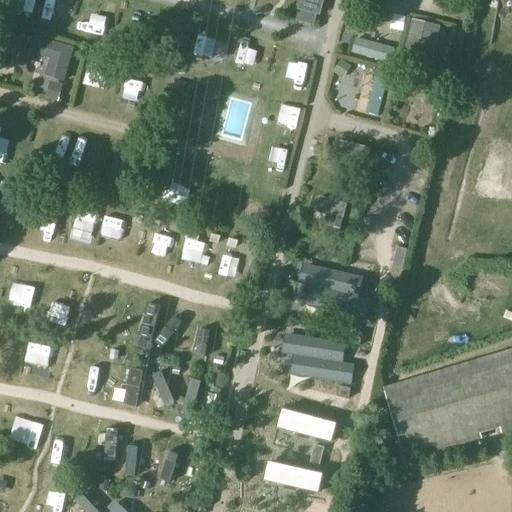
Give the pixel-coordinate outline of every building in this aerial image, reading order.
[(323,0),(300,0),(299,9),(320,15),(323,0)] [(403,31),(406,18),(406,17),(400,16),(394,14),(391,28),(403,31)] [(413,20),(402,65),(430,72),(441,27),(413,20)] [(74,48),(37,38),(32,55),(55,61),(50,76),(65,80),(74,48)] [(356,38),(352,53),(391,64),(395,49),(356,38)] [(351,68),(342,61),(335,72),(343,78),(351,68)] [(456,70),(444,67),(439,83),(451,87),(456,70)] [(387,82),(365,77),(357,111),(379,116),(387,82)] [(50,83),(46,97),(59,101),(63,86),(50,83)] [(335,158),(367,165),(371,149),(339,141),(335,158)] [(0,190),(9,192),(12,185),(2,182),(0,190)] [(64,198),(55,195),(53,203),(62,206),(64,198)] [(320,198),(316,211),(337,216),(343,218),(344,218),(347,205),(320,198)] [(82,202),(73,200),(71,208),(80,210),(82,202)] [(144,217),(135,215),(133,223),(142,225),(144,217)] [(152,220),(150,228),(160,230),(162,222),(152,220)] [(221,237),(212,235),(210,243),(219,245),(221,237)] [(238,241),(230,239),(228,247),(236,249),(238,241)] [(395,258),(405,260),(407,250),(397,248),(395,258)] [(395,258),(393,267),(402,269),(405,260),(395,258)] [(309,266),(305,285),(316,288),(357,297),(362,278),(309,266)] [(316,288),(312,307),(364,320),(369,300),(357,297),(316,288)] [(362,335),(354,333),(352,343),(360,345),(362,335)] [(291,336),(288,355),(300,357),(341,364),(345,344),(291,336)] [(511,349),(384,388),(406,463),(483,440),(482,435),(501,429),(502,434),(511,430),(511,349)] [(118,361),(119,352),(112,351),(110,360),(118,361)] [(216,356),(214,363),(223,365),(225,359),(216,356)] [(300,357),(297,377),(350,386),(353,366),(341,364),(300,357)] [(340,388),(338,396),(349,398),(351,389),(340,388)] [(336,425),(284,412),(279,428),(331,442),(336,425)] [(322,458),(325,448),(315,446),(313,455),(322,458)] [(322,458),(313,455),(310,465),(320,467),(322,458)] [(322,476),(270,464),(266,481),(318,493),(322,476)] [(98,480),(96,489),(109,493),(111,483),(98,480)] [(148,491),(150,484),(144,482),(141,488),(148,491)] [(196,487),(182,489),(184,499),(197,497),(196,487)] [(134,492),(124,490),(122,497),(132,499),(134,492)]
